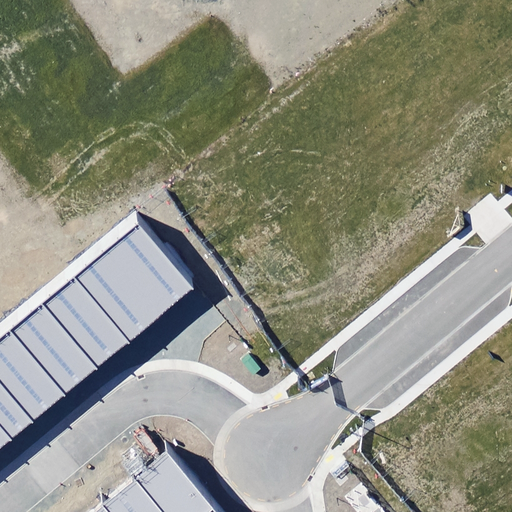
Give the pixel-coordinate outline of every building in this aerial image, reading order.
[(65,0),(122,70),(188,152),(378,0),(65,0)] [(421,60),(403,32),(369,54),(387,82),(421,60)] [(511,200),(484,161),(427,201),(453,240),(511,200)] [(0,446),(190,283),(138,224),(0,342),(0,446)] [(135,479),(161,511),(211,511),(214,509),(168,452),(135,479)] [(161,511),(135,479),(103,505),(108,511),(161,511)]
